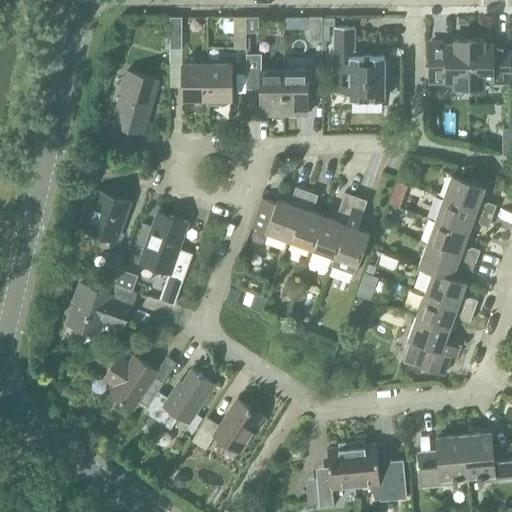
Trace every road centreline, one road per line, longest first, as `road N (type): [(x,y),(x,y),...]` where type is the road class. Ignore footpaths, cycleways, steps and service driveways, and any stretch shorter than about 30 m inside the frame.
road 1 (tertiary): [(150,511),(34,434),(2,379),(75,33),(73,0)]
road 2 (residential): [(242,219),(201,336),(321,414),(479,397),(511,291)]
road 3 (residential): [(242,219),(157,186),(166,152),(190,143),(265,148)]
road 4 (residential): [(414,146),(265,148)]
road 5 (residential): [(414,146),(415,0)]
